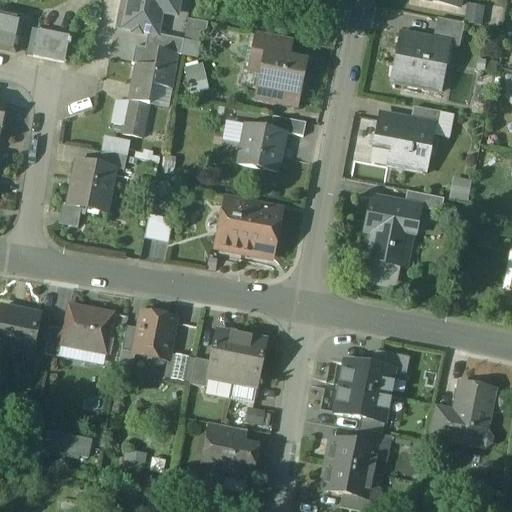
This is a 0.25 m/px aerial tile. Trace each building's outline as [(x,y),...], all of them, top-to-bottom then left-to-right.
[(127,0),(121,34),(144,39),(157,41),(163,13),(177,16),(180,0),(127,0)] [(418,0),(417,6),(457,14),(459,0),(418,0)] [(465,11),(464,26),(477,28),(478,12),(465,11)] [(21,27),(0,22),(0,57),(13,60),(21,27)] [(462,30),(436,25),(432,47),(448,50),(448,51),(457,53),(462,30)] [(69,43),(37,37),(31,64),(63,70),(67,51),(69,52),(70,48),(68,47),(69,43)] [(141,53),(131,51),(128,71),(135,72),(154,76),(158,58),(175,62),(180,63),(183,46),(157,41),(144,39),(141,53)] [(291,47),(256,40),(252,61),(264,63),(264,62),(287,66),(291,47)] [(432,47),(399,40),(389,90),(438,99),(448,51),(448,50),(432,47)] [(175,62),(158,58),(154,76),(135,72),(132,89),(151,93),(168,96),(175,62)] [(252,61),(248,81),(260,83),(264,63),(252,61)] [(287,66),(264,62),(264,63),(260,83),(255,107),(294,115),(303,70),(287,66)] [(184,89),(203,86),(200,69),(181,72),(184,89)] [(151,93),(132,89),(128,108),(147,112),(151,93)] [(147,112),(128,108),(121,141),(145,146),(146,140),(142,139),(147,112)] [(439,119),(412,114),(409,127),(434,132),(434,133),(436,134),(439,119)] [(304,130),(271,124),(268,138),(283,141),(301,144),(304,130)] [(408,127),(407,131),(376,125),(370,154),(388,158),(385,173),(424,181),(434,133),(434,132),(409,127),(408,127)] [(268,138),(243,133),(236,172),(276,180),(283,141),(268,138)] [(125,164),(100,159),(97,172),(115,176),(122,177),(125,164)] [(97,172),(75,168),(67,208),(107,216),(115,176),(97,172)] [(448,204),(467,205),(468,185),(450,183),(448,204)] [(442,206),(405,198),(402,211),(418,214),(418,215),(439,220),(442,206)] [(391,209),(370,205),(364,231),(372,233),(365,267),(398,273),(405,239),(413,241),(418,215),(418,214),(402,211),(391,209)] [(83,211),(67,208),(62,232),(78,236),(83,211)] [(278,219),(224,208),(215,255),(269,266),(278,219)] [(146,223),(141,244),(164,249),(169,228),(146,223)] [(398,273),(365,267),(361,290),(394,297),(398,273)] [(38,321),(0,313),(0,361),(13,364),(14,359),(30,362),(33,349),(38,323),(38,321)] [(62,337),(59,353),(104,362),(112,322),(67,313),(62,337)] [(174,328),(140,321),(137,336),(132,361),(148,364),(147,367),(149,371),(158,373),(161,370),(162,367),(166,368),(174,328)] [(50,325),(38,323),(33,349),(45,351),(48,334),(50,325)] [(62,337),(48,334),(45,351),(43,361),(57,364),(59,353),(62,337)] [(137,336),(125,334),(120,358),(132,361),(137,336)] [(239,343),(214,338),(208,370),(205,386),(207,386),(230,390),(239,343)] [(263,348),(239,343),(230,390),(254,395),(263,348)] [(373,358),(370,373),(397,379),(404,381),(407,365),(373,358)] [(208,370),(194,367),(189,392),(205,395),(207,386),(205,386),(208,370)] [(370,373),(345,368),(339,395),(391,406),(397,379),(370,373)] [(493,397),(458,390),(450,425),(446,448),(481,455),(482,453),(484,454),(489,451),(490,445),(487,440),(484,440),(493,397)] [(391,406),(339,395),(334,419),(360,425),(383,430),(386,430),(391,406)] [(267,433),(270,419),(245,414),(242,427),(267,433)] [(450,425),(431,422),(427,444),(446,448),(450,425)] [(383,430),(360,425),(357,438),(380,443),(383,430)] [(243,438),(207,430),(204,447),(210,448),(211,446),(240,452),(243,438)] [(380,443),(354,438),(351,450),(376,456),(376,457),(386,459),(389,445),(380,443)] [(61,442),(46,439),(43,457),(58,460),(61,442)] [(73,444),(61,442),(58,460),(70,462),(73,444)] [(89,447),(73,444),(70,462),(86,465),(89,447)] [(240,452),(211,446),(210,448),(205,476),(219,479),(219,480),(232,483),(231,484),(247,487),(251,468),(248,468),(251,454),(240,452)] [(351,450),(328,446),(327,453),(328,453),(325,472),(371,481),(376,457),(376,456),(351,450)] [(371,481),(325,472),(321,491),(319,491),(318,498),(341,502),(366,507),(367,505),(371,481)] [(121,485),(95,481),(92,498),(118,503),(121,485)] [(366,507),(341,502),(338,511),(375,511),(377,507),(367,505),(366,507)]
